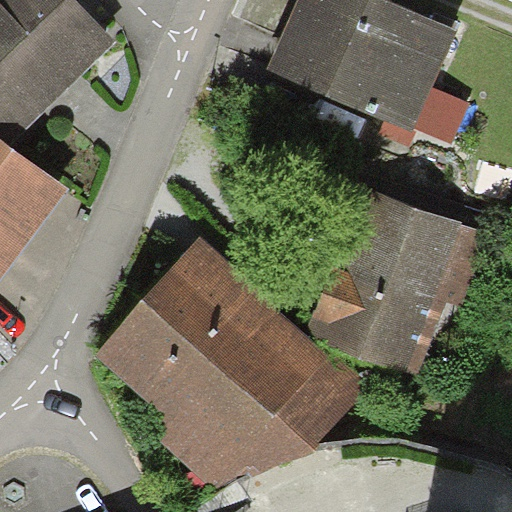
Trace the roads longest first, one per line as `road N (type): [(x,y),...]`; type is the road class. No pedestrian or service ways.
road 1 (residential): [(188,50),(46,385)]
road 2 (residential): [(46,385),(149,511)]
